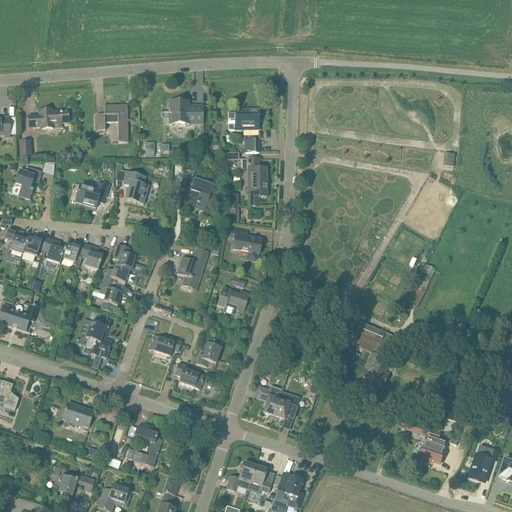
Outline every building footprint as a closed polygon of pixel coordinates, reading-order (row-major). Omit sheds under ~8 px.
[(188,103),(169,103),(169,126),(188,125),(202,125),(202,117),(202,107),(195,107),(195,110),(188,110),(188,103)] [(127,107),(104,107),(104,116),(96,116),(97,131),(105,131),(105,124),(118,124),(118,144),(128,144),(127,107)] [(39,116),(28,117),(29,128),(39,128),(40,130),(54,129),(53,125),(68,124),(67,111),(52,113),(52,111),(38,112),(39,116)] [(234,115),(228,115),(228,131),(258,131),(258,111),(234,111),(234,115)] [(0,136),(5,137),(5,139),(10,139),(10,129),(9,119),(7,119),(7,120),(0,119),(0,136)] [(258,141),(244,141),(244,154),(259,154),(258,141)] [(32,159),(30,143),(19,144),(21,160),(32,159)] [(210,154),(221,154),(221,145),(210,144),(210,154)] [(455,156),(445,154),(443,167),(453,168),(455,156)] [(248,208),(259,208),(259,198),(267,198),(266,170),(259,170),(259,160),(247,160),(248,208)] [(211,163),(208,170),(215,172),(217,166),(211,163)] [(21,187),(18,197),(30,201),(34,187),(32,186),(33,183),(38,185),(42,173),(28,168),(25,168),(24,173),(19,172),(15,185),(21,187)] [(195,169),(184,203),(196,207),(195,209),(204,212),(213,186),(204,182),(207,173),(195,169)] [(126,173),(123,186),(129,187),(125,201),(143,206),(146,196),(148,187),(143,186),(145,178),(126,173)] [(105,202),(107,192),(109,187),(98,184),(96,191),(80,186),(75,203),(96,209),(98,200),(105,202)] [(10,194),(16,196),(18,188),(12,186),(10,194)] [(227,211),(229,211),(229,213),(236,213),(236,211),(238,211),(238,196),(227,196),(227,211)] [(12,218),(4,217),(0,227),(0,228),(6,231),(7,227),(12,227),(12,218)] [(23,256),(24,254),(23,254),(27,242),(21,240),(23,234),(9,229),(4,242),(12,244),(9,252),(15,262),(20,264),(22,256),(23,256)] [(247,262),(256,263),(258,256),(259,256),(261,242),(243,239),(244,232),(231,229),(229,239),(235,240),(232,251),(248,254),(247,262)] [(24,254),(23,256),(21,261),(33,264),(35,258),(36,258),(39,251),(43,252),(47,239),(35,235),(33,241),(28,239),(27,242),(23,254),(24,254)] [(60,266),(62,260),(61,260),(64,252),(64,251),(58,250),(60,244),(47,239),(43,252),(48,254),(46,261),(44,267),(56,271),(58,265),(60,266)] [(62,260),(73,264),(73,266),(79,268),(82,258),(86,246),(74,242),(72,247),(66,245),(64,251),(64,252),(61,260),(62,260)] [(82,258),(86,260),(84,267),(98,272),(102,258),(97,256),(99,250),(86,246),(82,258)] [(129,272),(131,273),(135,259),(130,257),(132,251),(117,246),(113,260),(119,262),(117,267),(129,272)] [(212,255),(218,257),(220,250),(213,249),(212,255)] [(209,254),(196,250),(193,260),(194,260),(193,263),(182,259),(177,275),(184,278),(182,287),(191,290),(196,291),(209,254)] [(413,287),(406,303),(418,309),(437,269),(426,265),(415,288),(413,287)] [(107,271),(103,283),(115,287),(117,283),(125,285),(129,272),(117,267),(115,267),(113,273),(107,271)] [(260,270),(252,276),(256,281),(263,276),(266,270),(263,267),(260,269),(260,270)] [(149,279),(152,271),(144,269),(141,276),(149,279)] [(234,279),(232,285),(243,289),(245,284),(234,279)] [(115,287),(103,283),(100,292),(94,290),(92,297),(104,301),(100,311),(115,315),(121,297),(127,299),(130,292),(115,287)] [(249,295),(240,292),(239,295),(231,292),(222,289),(216,307),(225,310),(224,314),(233,317),(235,311),(243,314),(249,295)] [(3,306),(0,314),(0,322),(4,323),(3,327),(16,331),(17,328),(26,332),(29,322),(34,324),(39,308),(29,305),(26,317),(9,311),(10,308),(3,306)] [(91,323),(88,330),(85,340),(88,341),(86,348),(92,350),(91,355),(95,357),(102,359),(106,361),(112,343),(102,339),(106,329),(108,330),(111,323),(98,318),(96,325),(91,323)] [(385,349),(387,350),(392,337),(359,324),(350,345),(356,347),(372,354),(378,356),(379,352),(383,354),(385,349)] [(467,328),(456,326),(454,338),(465,340),(467,328)] [(170,343),(153,337),(149,351),(170,358),(172,352),(178,354),(181,343),(171,339),(170,343)] [(215,366),(217,361),(222,345),(209,340),(203,357),(199,355),(196,366),(207,369),(209,364),(215,366)] [(378,356),(372,354),(365,369),(371,371),(364,387),(376,392),(379,384),(385,387),(389,377),(383,374),(387,366),(390,367),(393,358),(385,354),(387,350),(385,349),(383,354),(379,352),(378,356)] [(199,391),(204,378),(187,372),(188,368),(178,365),(174,376),(180,378),(178,384),(199,391)] [(257,379),(264,381),(266,374),(259,372),(257,379)] [(0,404),(4,406),(3,410),(14,413),(18,401),(10,394),(13,387),(2,383),(2,385),(0,383),(0,404)] [(321,388),(313,385),(310,394),(319,396),(321,388)] [(273,418),(282,391),(270,387),(269,391),(259,388),(257,394),(268,397),(263,414),(273,418)] [(281,393),(282,391),(273,418),(284,421),(285,418),(293,421),(299,399),(281,393)] [(444,421),(456,423),(459,405),(447,403),(444,421)] [(93,413),(67,405),(62,421),(87,430),(93,413)] [(509,422),(503,418),(500,424),(507,427),(509,422)] [(400,428),(408,431),(411,424),(403,421),(400,428)] [(439,433),(421,427),(418,435),(428,438),(420,461),(428,463),(429,461),(440,465),(444,453),(444,452),(444,451),(436,449),(436,448),(438,443),(441,434),(440,433),(439,433)] [(144,466),(152,469),(162,442),(156,440),(158,435),(137,428),(133,439),(151,445),(148,456),(130,450),(126,460),(144,466)] [(494,451),(479,446),(468,478),(483,483),(494,451)] [(83,454),(96,458),(98,452),(86,448),(83,454)] [(108,457),(105,466),(118,470),(121,461),(108,457)] [(511,463),(505,461),(499,479),(508,482),(507,483),(511,484),(511,463)] [(238,488),(247,491),(255,468),(244,464),(238,480),(230,478),(226,491),(236,494),(238,488)] [(255,468),(247,491),(259,495),(260,492),(268,495),(271,487),(263,484),(264,481),(267,472),(255,468)] [(86,485),(84,491),(91,494),(95,482),(89,480),(73,474),(71,480),(63,477),(61,484),(58,493),(60,494),(60,495),(62,496),(63,495),(72,498),(77,483),(86,485)] [(284,511),(286,507),(298,511),(304,494),(299,492),(300,488),(303,487),(301,484),(302,482),(300,482),(299,479),(296,481),(290,478),(286,489),(280,487),(279,487),(278,488),(270,511),(284,511)] [(157,511),(175,511),(176,510),(167,508),(171,496),(175,498),(179,485),(168,481),(166,487),(163,494),(164,494),(161,505),(160,505),(157,511)] [(98,510),(100,510),(104,511),(111,511),(114,504),(124,507),(129,492),(113,486),(111,492),(104,490),(98,510)]
